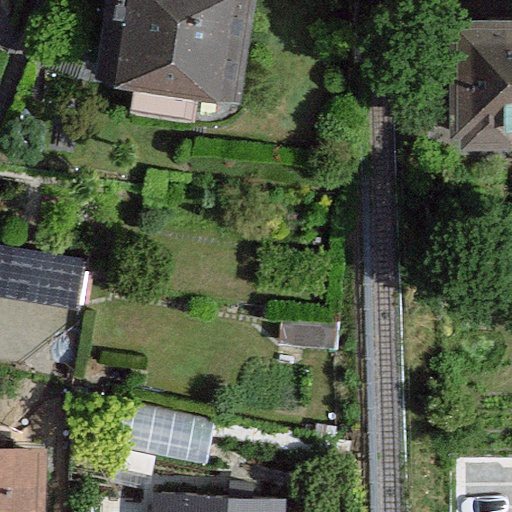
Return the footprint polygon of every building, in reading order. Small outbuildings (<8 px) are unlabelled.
[(238,0),(131,0),(122,92),(236,104),(247,1),(238,0)] [(511,8),(468,9),(470,140),(511,139),(511,8)] [(0,243),(0,294),(75,307),(84,256),(0,243)] [(0,441),(0,511),(41,511),(44,443),(0,441)] [(292,511),(293,496),(159,486),(157,511),(292,511)]
